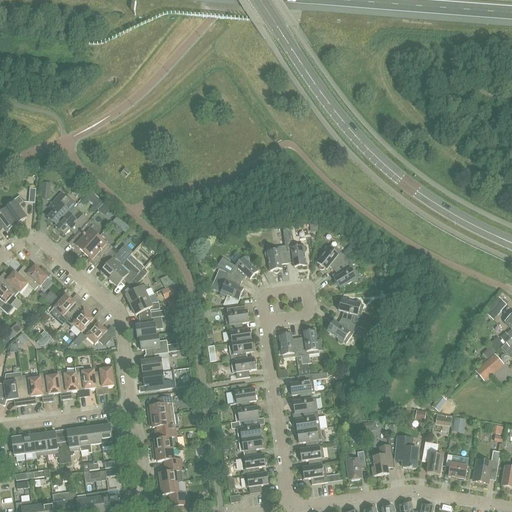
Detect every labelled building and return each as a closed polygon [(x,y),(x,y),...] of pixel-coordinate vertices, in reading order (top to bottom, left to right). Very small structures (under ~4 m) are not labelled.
[(126,179),(131,173),(126,169),(121,174),(126,179)] [(51,185),(43,184),(42,199),(50,200),(51,185)] [(56,228),(70,213),(65,208),(71,202),(62,194),(53,204),(58,208),(48,219),(57,227),(56,228)] [(11,206),(6,210),(17,226),(27,219),(18,206),(23,202),(20,197),(10,204),(11,206)] [(103,204),(98,199),(92,205),(98,210),(103,204)] [(1,205),(0,205),(0,232),(4,229),(7,233),(17,226),(6,210),(1,205)] [(75,226),(80,230),(88,220),(79,212),(73,218),(69,214),(70,213),(56,228),(65,236),(75,226)] [(117,217),(113,223),(120,229),(125,224),(121,221),(117,217)] [(77,247),(84,254),(99,238),(92,233),(94,231),(87,225),(69,244),(75,249),(77,247)] [(96,268),(102,261),(113,249),(106,242),(105,244),(99,238),(84,254),(92,261),(90,263),(96,268)] [(288,265),(294,264),(295,269),(297,268),(298,269),(298,270),(300,271),(302,269),(303,268),(306,267),(304,252),(306,251),(306,250),(306,248),(305,247),(303,247),(300,247),(297,245),(285,247),(288,265)] [(282,266),(288,265),(285,247),(273,249),(271,251),(266,252),(265,254),(265,255),(266,256),(266,257),(268,257),(270,272),(274,272),(275,274),(277,274),(279,273),(280,272),(279,271),(282,271),(282,266)] [(109,280),(121,267),(124,264),(127,261),(129,259),(123,253),(122,255),(114,248),(113,249),(102,261),(107,266),(101,273),(109,280)] [(327,271),(330,267),(335,272),(349,260),(347,258),(343,255),(337,250),(333,251),(329,248),(327,248),(326,248),(326,249),(326,250),(327,252),(317,264),(320,266),(320,268),(321,270),(323,270),(324,270),(324,269),(327,271)] [(199,254),(196,258),(203,263),(206,259),(199,254)] [(237,261),(227,272),(242,283),(247,278),(250,281),(252,279),(253,280),(254,280),(256,279),(257,277),(256,275),(258,272),(248,262),(249,261),(248,259),(248,258),(246,258),(245,258),(241,261),(237,261)] [(351,258),(349,260),(335,272),(338,277),(334,280),(336,282),(335,283),(334,284),(335,286),(336,287),(338,287),(340,290),(353,283),(354,284),(356,284),(357,283),(358,281),(355,277),(357,272),(353,266),(356,265),(353,258),(352,259),(351,258)] [(127,261),(124,264),(121,267),(109,280),(117,288),(124,281),(129,285),(140,273),(127,261)] [(23,270),(18,275),(18,276),(28,285),(35,291),(39,286),(41,287),(49,278),(35,266),(28,274),(23,270)] [(147,275),(142,270),(132,282),(136,286),(147,275)] [(238,304),(241,299),(241,298),(243,298),(244,297),(244,295),(243,294),(243,293),(244,291),(239,289),(242,283),(227,272),(221,286),(222,290),(221,295),(221,297),(222,297),(223,298),(224,297),(226,296),(227,297),(224,304),(225,306),(238,304)] [(21,294),(28,285),(18,276),(18,275),(15,273),(8,281),(3,276),(0,279),(0,284),(15,297),(19,293),(21,294)] [(15,298),(15,297),(0,284),(0,308),(4,312),(9,307),(6,304),(13,296),(15,298)] [(149,290),(147,285),(126,296),(131,306),(148,297),(145,292),(149,290)] [(65,316),(69,320),(85,303),(79,297),(74,303),(67,296),(55,309),(64,317),(65,316)] [(148,297),(131,306),(136,316),(149,310),(150,312),(162,310),(161,303),(156,304),(152,296),(148,297)] [(485,314),(493,321),(507,306),(499,298),(485,314)] [(371,320),(361,318),(362,313),(360,309),(361,304),(360,303),(359,302),(358,302),(357,302),(356,304),(342,300),(341,304),(339,304),(338,306),(338,308),(339,309),(339,312),(344,313),(342,319),(359,327),(366,331),(372,320),(371,319),(371,320)] [(73,326),(82,333),(94,320),(86,313),(91,308),(85,303),(69,320),(66,324),(71,329),(73,326)] [(226,327),(230,326),(242,324),(249,323),(248,312),(246,312),(245,305),(227,308),(228,314),(228,318),(226,322),(226,327)] [(100,325),(104,320),(98,315),(94,320),(82,333),(82,334),(83,332),(88,336),(86,338),(95,346),(99,342),(104,347),(112,339),(116,337),(115,331),(111,327),(107,332),(100,325)] [(511,338),(511,316),(505,324),(511,331),(502,341),(505,345),(511,338)] [(152,319),(149,320),(150,325),(136,327),(138,340),(140,339),(157,337),(157,336),(156,331),(163,330),(162,318),(152,319)] [(334,322),(332,324),(331,324),(330,324),(328,325),(328,327),(329,329),(327,332),(339,340),(338,342),(339,343),(340,344),(341,344),(342,344),(345,340),(350,339),(359,327),(342,319),(338,325),(334,322)] [(243,331),(242,324),(230,326),(231,336),(228,340),(229,344),(252,341),(250,330),(243,331)] [(299,339),(301,357),(302,366),(311,364),(310,356),(312,356),(315,352),(322,351),(320,341),(317,341),(316,332),(312,332),(311,331),(309,330),(307,331),(307,332),(307,333),(304,334),(305,338),(299,339)] [(23,334),(17,339),(23,346),(29,341),(23,334)] [(299,339),(292,340),(292,335),(288,336),(288,335),(288,334),(286,334),(284,335),(283,337),(280,337),(282,351),(280,352),(280,353),(280,355),(280,356),(281,356),(286,356),(290,359),(301,357),(299,339)] [(0,339),(0,343),(4,348),(10,342),(3,336),(0,339)] [(156,349),(156,355),(168,353),(169,353),(167,341),(160,342),(159,336),(157,336),(157,337),(140,339),(142,351),(156,349)] [(490,344),(492,347),(497,352),(504,345),(497,338),(490,344)] [(511,338),(505,345),(501,348),(511,359),(511,358),(511,338)] [(247,354),(254,353),(252,341),(229,344),(231,356),(234,356),(235,362),(248,360),(247,354)] [(208,349),(210,365),(217,364),(214,348),(208,349)] [(168,353),(156,355),(154,355),(155,361),(141,363),(143,375),(171,371),(163,372),(162,361),(169,360),(168,353)] [(504,365),(496,355),(476,372),(484,382),(504,365)] [(255,359),(248,360),(235,362),(232,362),(232,368),(236,370),(236,374),(237,380),(250,378),(249,372),(256,371),(255,359)] [(85,391),(97,389),(95,373),(94,371),(84,373),(84,368),(76,369),(77,374),(79,392),(80,399),(86,398),(85,391)] [(101,373),(95,373),(97,389),(97,396),(104,395),(103,388),(115,387),(112,369),(100,371),(101,373)] [(145,393),(175,389),(172,371),(171,371),(143,375),(145,393)] [(58,373),(58,376),(59,376),(61,394),(62,401),(68,400),(67,393),(79,392),(77,374),(65,375),(65,372),(58,373)] [(49,396),(61,394),(59,376),(58,376),(47,378),(47,374),(40,375),(40,379),(41,379),(43,397),(44,404),(50,403),(49,396)] [(315,392),(318,391),(323,391),(323,386),(317,387),(316,375),(297,378),(298,384),(291,385),(292,397),(299,396),(312,394),(315,394),(315,392)] [(31,398),(37,397),(43,397),(41,379),(40,379),(30,380),(29,377),(22,378),(26,406),(32,405),(31,398)] [(7,402),(17,400),(18,407),(26,406),(22,378),(15,379),(16,382),(4,384),(6,394),(0,392),(0,405),(5,407),(7,402)] [(237,405),(250,403),(257,402),(255,390),(248,391),(247,385),(238,386),(231,387),(234,405),(237,405)] [(318,412),(317,406),(314,404),(313,400),(312,394),(299,396),(300,402),(293,403),(295,415),(302,414),(315,412),(318,412)] [(148,409),(149,419),(174,415),(172,405),(172,398),(159,400),(160,406),(150,407),(150,409),(148,409)] [(251,409),(250,403),(237,405),(238,414),(236,419),(236,423),(239,423),(252,421),(259,420),(258,408),(251,409)] [(318,412),(315,412),(302,414),(303,420),(296,421),(297,433),(320,429),(320,425),(316,422),(316,418),(319,418),(318,412)] [(425,421),(425,420),(426,413),(417,412),(415,420),(425,421)] [(176,432),(174,415),(149,419),(150,428),(153,427),(153,429),(155,429),(156,435),(176,432)] [(451,428),(452,424),(453,419),(437,416),(436,426),(451,428)] [(466,421),(455,419),(453,432),(463,434),(466,421)] [(262,438),(260,426),(253,427),(252,421),(239,423),(240,429),(237,430),(239,441),(262,438)] [(100,427),(102,445),(103,449),(119,446),(117,435),(112,435),(111,426),(100,427)] [(89,429),(91,446),(102,445),(100,427),(89,429)] [(504,428),(495,427),(494,434),(503,436),(504,428)] [(89,429),(78,430),(81,448),(81,451),(81,452),(88,452),(89,455),(92,454),(91,446),(89,429)] [(307,449),(320,448),(319,441),(318,438),(321,434),(320,429),(297,433),(299,444),(306,443),(307,449)] [(69,443),(63,444),(65,458),(71,458),(71,457),(74,456),(74,452),(81,451),(81,448),(78,430),(67,432),(69,443)] [(154,452),(173,450),(178,449),(176,432),(156,435),(156,441),(155,441),(155,443),(152,443),(154,452)] [(55,433),(45,435),(47,452),(47,455),(54,454),(55,459),(59,458),(59,459),(65,458),(63,444),(57,444),(56,433),(55,433)] [(47,455),(47,452),(45,435),(34,436),(36,454),(37,462),(40,461),(41,459),(41,456),(47,455)] [(34,436),(23,438),(26,455),(36,454),(34,436)] [(26,455),(23,438),(12,439),(15,457),(26,455)] [(245,458),(257,457),(257,450),(264,449),(262,438),(239,441),(240,446),(243,449),(244,452),(245,458)] [(398,438),(396,454),(395,462),(404,463),(403,469),(416,470),(418,450),(412,450),(413,440),(398,438)] [(430,460),(429,464),(427,474),(440,476),(443,457),(437,456),(439,446),(425,443),(423,459),(430,460)] [(389,475),(388,469),(395,468),(394,461),(391,446),(379,448),(380,457),(373,458),(375,469),(372,469),(374,477),(389,475)] [(322,466),(322,460),(321,456),(324,452),(323,447),(320,448),(307,449),(300,450),(302,462),(309,461),(310,468),(322,466)] [(167,462),(168,467),(183,466),(182,459),(175,460),(173,450),(154,452),(155,462),(157,461),(157,463),(167,462)] [(501,453),(493,452),(491,464),(477,461),(474,482),(488,484),(491,470),(498,471),(501,453)] [(362,479),(360,470),(360,466),(366,465),(364,453),(358,454),(359,460),(347,462),(350,481),(362,479)] [(244,477),(247,477),(260,475),(259,469),(266,468),(266,463),(264,456),(257,457),(245,458),(242,459),(242,464),(246,467),(246,471),(243,471),(244,477)] [(462,466),(463,458),(448,456),(446,468),(450,468),(448,477),(466,480),(468,467),(462,466)] [(311,479),(312,486),(325,484),(324,474),(326,470),(325,465),(322,466),(310,468),(303,469),(304,480),(311,479)] [(157,477),(158,486),(178,483),(183,482),(181,472),(184,472),(183,466),(168,467),(169,473),(159,475),(159,476),(157,477)] [(511,468),(505,468),(502,487),(511,488),(511,468)] [(50,471),(44,472),(39,472),(40,478),(46,477),(47,479),(51,479),(50,471)] [(106,472),(100,473),(95,473),(96,480),(96,483),(107,481),(107,478),(106,472)] [(262,487),(269,486),(267,474),(260,475),(247,477),(244,477),(245,482),(249,485),(250,495),(263,493),(262,487)] [(170,504),(171,508),(188,506),(187,493),(179,494),(178,483),(158,486),(159,495),(162,495),(162,497),(172,495),(173,501),(170,502),(170,504)] [(98,494),(98,498),(100,511),(111,511),(109,497),(109,492),(98,494)] [(77,505),(78,511),(89,511),(88,500),(77,501),(76,493),(70,494),(71,506),(77,505)] [(72,511),(71,506),(70,494),(53,496),(54,505),(55,511),(72,511)] [(89,511),(100,511),(98,498),(98,494),(87,495),(88,500),(89,511)] [(109,497),(111,511),(122,511),(120,495),(109,497)] [(230,498),(231,503),(231,504),(241,503),(240,496),(230,498)] [(33,511),(33,507),(32,502),(16,505),(17,511),(33,511)]
